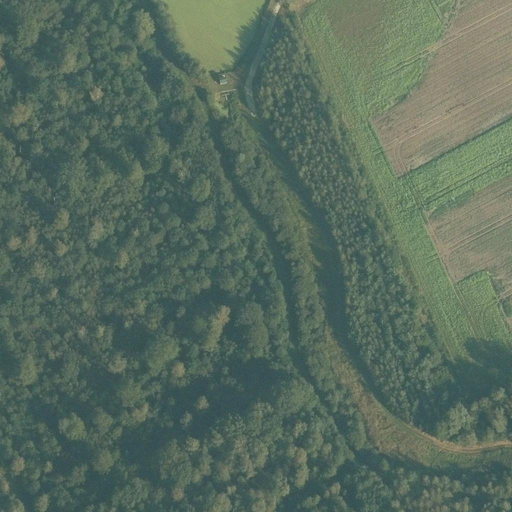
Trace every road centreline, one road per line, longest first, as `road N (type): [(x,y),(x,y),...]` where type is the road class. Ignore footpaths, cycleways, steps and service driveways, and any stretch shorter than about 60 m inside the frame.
road 1 (track): [(511,443),(430,439),(393,421),(365,381),(347,345),(331,245),(240,80),(273,0)]
road 2 (track): [(240,80),(197,89),(143,0)]
